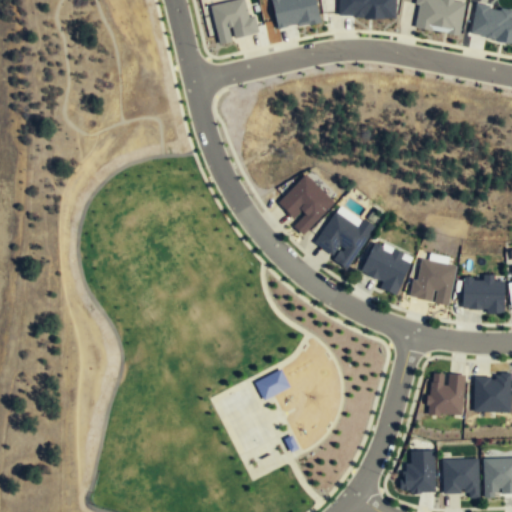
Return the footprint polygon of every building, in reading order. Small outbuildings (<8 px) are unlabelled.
[(257,32),(253,15),(247,16),(243,0),(234,0),(209,5),(217,44),(231,41),(230,38),(257,32)] [(314,0),(270,0),(275,29),(318,22),(314,0)] [(393,0),(337,0),(338,17),(394,17),(393,0)] [(463,2),(452,0),(413,0),(413,3),(416,4),(413,28),(458,35),(463,2)] [(511,16),(510,16),(511,10),(474,4),(469,36),(511,42),(511,16)] [(333,203),(304,175),(276,203),(295,222),(291,226),(301,235),(333,203)] [(373,226),(361,219),(358,225),(332,210),(311,246),(349,268),(373,226)] [(411,257),(372,243),(360,274),(380,281),(377,289),(396,297),(411,257)] [(446,307),(455,268),(418,259),(409,299),(446,307)] [(503,278),(462,278),(462,312),(503,312),(503,278)] [(263,400),(273,395),(289,386),(280,368),(253,382),(263,400)] [(463,374),(444,373),(428,372),(427,414),(461,415),(463,374)] [(509,412),(509,373),(495,372),(495,376),(472,376),(472,412),(509,412)] [(298,448),(291,434),(283,438),(289,452),(298,448)] [(432,494),(432,452),(404,452),(404,494),(432,494)] [(511,459),(481,460),(481,496),(511,495),(511,459)] [(441,460),(441,497),(476,497),(476,460),(441,460)]
